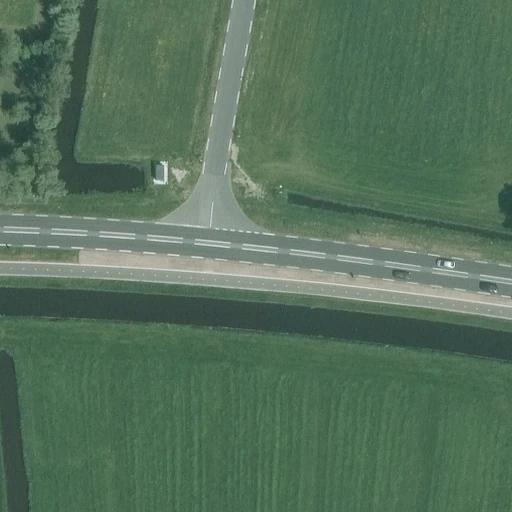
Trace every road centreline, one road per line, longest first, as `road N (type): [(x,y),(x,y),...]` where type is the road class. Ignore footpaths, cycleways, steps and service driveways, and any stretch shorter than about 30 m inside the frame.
road 1 (secondary): [(511,284),(209,244)]
road 2 (secondary): [(0,232),(209,244)]
